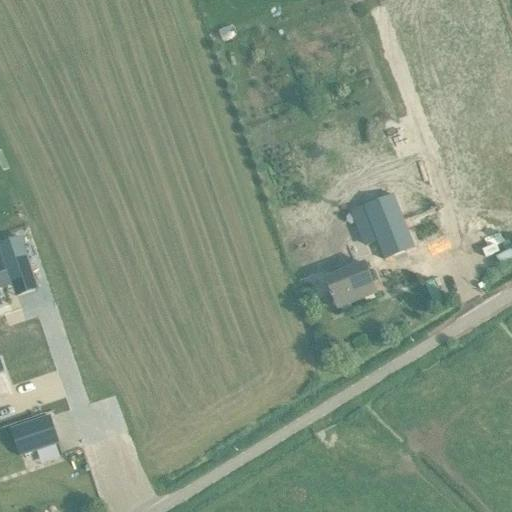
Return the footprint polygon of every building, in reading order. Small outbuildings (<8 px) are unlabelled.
[(382,0),(323,0),(299,9),(307,32),(384,4),(382,0)] [(367,38),(347,45),(363,91),(385,83),(389,82),(395,79),(379,34),(370,37),(367,38)] [(394,196),(364,208),(378,243),(385,260),(415,248),(394,196)] [(21,240),(0,247),(10,278),(31,271),(21,240)] [(365,264),(326,279),(338,309),(377,294),(365,264)] [(0,398),(10,395),(0,364),(0,398)] [(50,417),(12,430),(20,457),(21,457),(41,450),(59,444),(50,417)]
